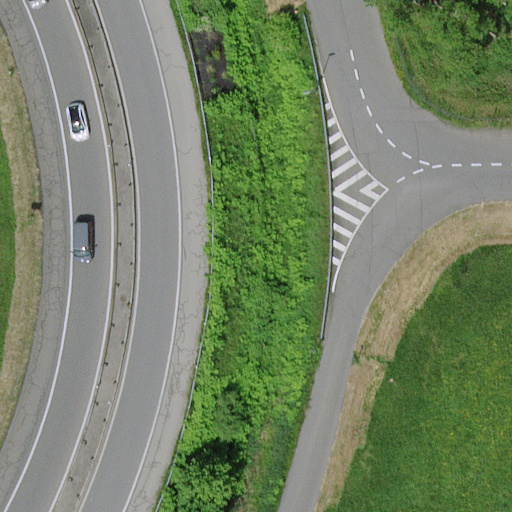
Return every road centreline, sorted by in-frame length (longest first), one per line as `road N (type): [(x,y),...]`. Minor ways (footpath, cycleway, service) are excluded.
road 1 (motorway): [(43,0),(72,83),(91,227),(71,392),(25,511)]
road 2 (motorway): [(103,511),(145,384),(161,259),(151,119),(120,0)]
road 3 (unclassified): [(394,172),(334,0)]
